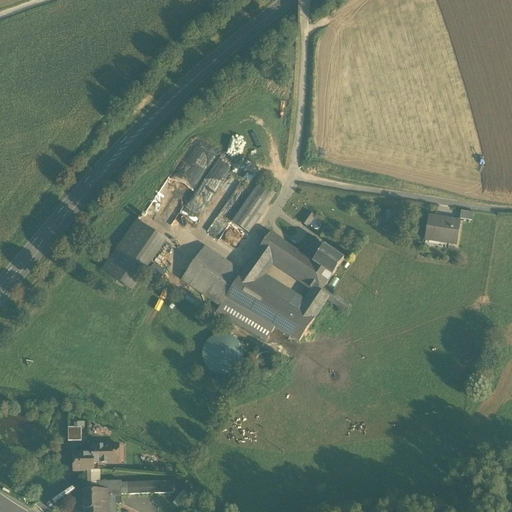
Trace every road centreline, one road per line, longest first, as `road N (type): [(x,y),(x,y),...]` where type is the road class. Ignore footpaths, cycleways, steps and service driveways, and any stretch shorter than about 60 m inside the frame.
road 1 (primary): [(287,0),(138,130),(0,290)]
road 2 (residential): [(511,210),(291,179)]
road 3 (track): [(291,179),(305,0)]
